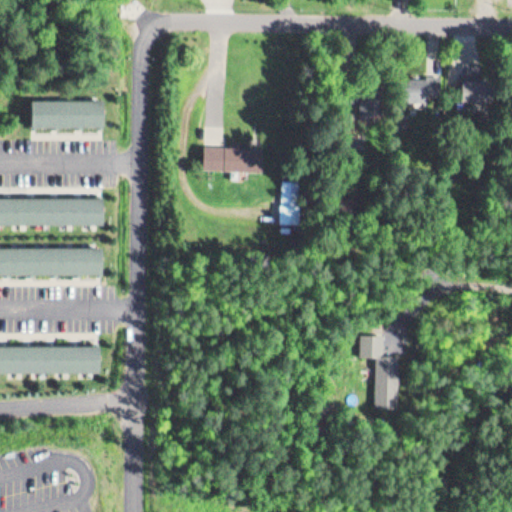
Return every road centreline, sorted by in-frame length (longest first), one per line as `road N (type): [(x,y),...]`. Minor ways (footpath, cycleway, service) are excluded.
road 1 (residential): [(208,18),(147,34),(137,395),(0,405)]
road 2 (residential): [(511,22),(208,18)]
